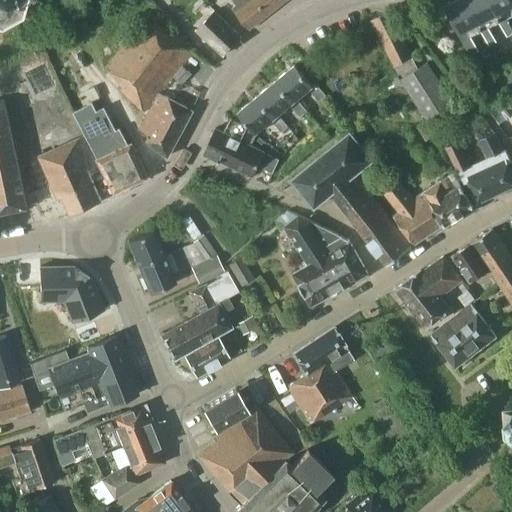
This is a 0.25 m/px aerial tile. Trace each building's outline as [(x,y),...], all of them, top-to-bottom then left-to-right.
[(13,0),(0,0),(0,12),(11,7),(13,5),(13,4),(13,0)] [(248,29),(285,0),(232,0),(236,4),(232,7),(235,12),(248,29)] [(470,35),(481,30),(465,0),(454,0),(445,5),(470,54),(478,50),(470,35)] [(488,26),(499,21),(488,0),(465,0),(481,30),(488,44),(496,41),(488,26)] [(511,3),(510,0),(488,0),(499,21),(506,35),(511,32),(511,28),(506,17),(511,13),(511,3)] [(223,55),(240,36),(214,10),(196,30),(223,55)] [(426,119),(453,103),(427,62),(417,68),(389,10),(371,19),(394,66),(401,79),(426,119)] [(152,101),(159,92),(195,49),(150,12),(105,67),(122,85),(120,87),(144,112),(152,101)] [(295,64),(276,79),(294,101),(296,99),(308,89),(318,101),(325,95),(315,83),(312,85),(295,64)] [(306,111),(296,99),(294,101),(276,79),(257,95),(275,116),(278,114),(290,104),(300,116),(306,111)] [(181,87),(170,80),(163,93),(174,99),(181,87)] [(192,110),(159,92),(152,101),(154,102),(138,129),(148,136),(146,140),(167,156),(192,110)] [(275,116),(257,95),(237,111),(255,133),(271,120),(281,132),(288,126),(278,114),(275,116)] [(0,212),(27,207),(4,99),(0,100),(0,212)] [(114,192),(147,178),(131,143),(128,145),(119,128),(116,130),(104,107),(96,111),(92,102),(73,112),(97,159),(114,192)] [(203,152),(229,165),(240,140),(247,126),(231,118),(224,132),(215,127),(203,152)] [(435,135),(425,120),(416,126),(425,141),(435,135)] [(411,246),(354,174),(372,160),(350,132),(292,178),(314,206),(330,194),(387,266),(411,246)] [(478,201),(511,185),(511,173),(508,164),(511,162),(505,149),(503,150),(494,132),(479,139),(488,157),(469,166),(458,141),(446,146),(461,179),(462,179),(464,184),(469,182),(478,201)] [(87,169),(97,165),(94,159),(83,135),(38,155),(58,198),(62,196),(70,213),(101,199),(87,169)] [(279,159),(240,140),(229,165),(252,176),(258,165),(272,172),(279,159)] [(454,189),(447,176),(413,199),(397,178),(382,190),(398,211),(393,216),(414,243),(443,224),(444,226),(473,207),(460,185),(454,189)] [(310,220),(298,215),(286,210),(275,219),(281,228),(284,226),(309,264),(293,273),(311,305),(367,273),(348,239),(310,220)] [(511,258),(492,228),(471,242),(489,269),(511,303),(511,258)] [(138,264),(163,254),(153,229),(128,240),(138,264)] [(223,269),(216,255),(203,234),(192,241),(192,242),(181,247),(191,267),(198,281),(223,269)] [(489,269),(471,242),(452,255),(470,282),(489,269)] [(164,255),(163,254),(138,264),(150,293),(175,282),(171,272),(176,269),(170,253),(164,255)] [(440,295),(462,280),(444,255),(422,271),(420,269),(395,288),(426,327),(450,308),(440,295)] [(230,267),(241,285),(253,277),(242,259),(230,267)] [(78,265),(42,266),(43,301),(66,300),(75,322),(106,309),(93,275),(78,265)] [(173,358),(231,326),(223,311),(232,306),(227,297),(238,291),(228,273),(206,284),(188,291),(199,312),(160,333),(173,358)] [(496,335),(480,314),(471,303),(431,334),(455,366),(496,335)] [(258,325),(252,315),(237,323),(242,334),(258,325)] [(231,326),(173,358),(183,353),(195,376),(230,357),(217,334),(231,326)] [(335,369),(353,358),(334,326),(293,353),(306,373),(286,385),(309,422),(351,395),(335,369)] [(0,387),(20,381),(5,334),(0,335),(0,387)] [(89,351),(109,403),(109,404),(138,393),(115,335),(87,346),(89,351)] [(374,360),(390,350),(384,340),(368,350),(374,360)] [(65,349),(30,362),(34,373),(47,368),(69,359),(65,349)] [(109,403),(89,351),(69,359),(47,368),(64,410),(83,403),(86,412),(109,403)] [(0,389),(0,419),(30,410),(21,383),(0,389)] [(216,428),(258,403),(246,383),(235,389),(204,407),(216,428)] [(93,457),(110,450),(152,433),(148,422),(152,420),(145,403),(129,409),(70,432),(71,433),(53,440),(61,465),(75,459),(71,450),(88,443),(93,457)] [(316,489),(332,473),(307,449),(291,465),(284,458),(293,452),(255,406),(212,437),(215,441),(198,454),(217,477),(228,490),(227,491),(240,503),(232,511),(233,511),(309,511),(323,496),(316,489)] [(164,461),(152,433),(110,450),(117,468),(89,487),(101,505),(137,483),(138,482),(134,473),(164,461)] [(24,491),(53,481),(39,438),(10,448),(9,446),(0,448),(0,467),(14,463),(24,491)] [(428,441),(416,449),(424,461),(436,453),(428,441)] [(194,511),(170,480),(148,496),(137,499),(120,511),(194,511)] [(398,511),(388,500),(373,481),(343,505),(348,511),(398,511)] [(59,511),(50,493),(26,505),(30,511),(59,511)]
